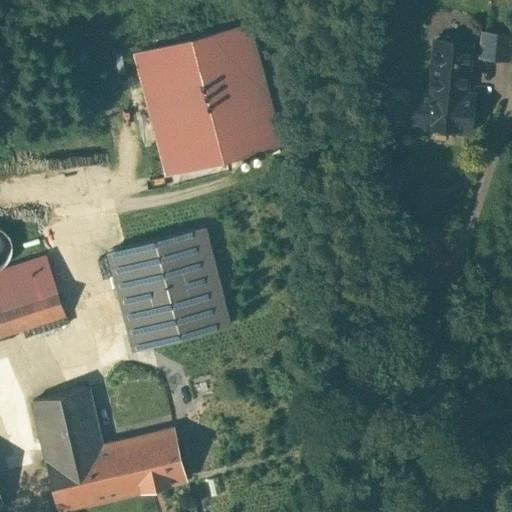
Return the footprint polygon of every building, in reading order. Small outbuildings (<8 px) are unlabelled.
[(249,23),(135,53),(167,172),(281,143),(249,23)] [(511,34),(483,31),(481,55),(509,57),(511,34)] [(442,38),(435,38),(430,90),(465,94),(470,41),(463,40),(460,34),(447,32),(442,38)] [(470,131),(474,95),(465,94),(430,90),(412,88),(409,125),(470,131)] [(230,322),(205,226),(107,251),(132,349),(230,322)] [(0,227),(0,266),(3,265),(8,260),(11,253),(12,246),(10,238),(6,232),(0,227)] [(0,335),(65,314),(47,258),(0,272),(0,335)] [(102,446),(88,386),(32,399),(59,509),(186,477),(174,429),(102,446)] [(195,511),(177,503),(172,511),(195,511)]
